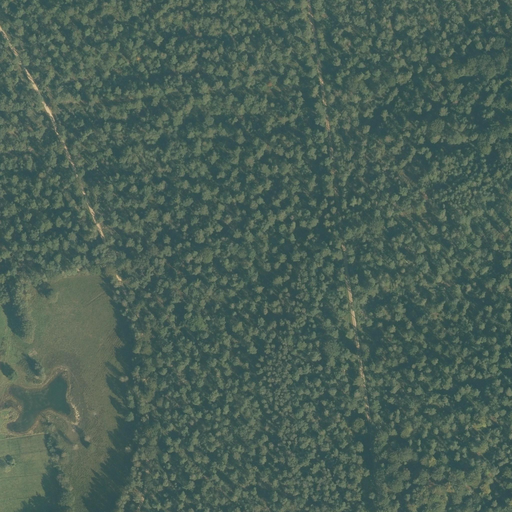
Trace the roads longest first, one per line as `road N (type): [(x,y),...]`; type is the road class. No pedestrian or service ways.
road 1 (track): [(339,232),(381,511)]
road 2 (track): [(44,105),(319,88)]
road 3 (track): [(112,265),(142,325),(147,479),(137,511)]
road 4 (track): [(319,88),(511,59)]
road 5 (track): [(53,126),(112,265)]
road 6 (track): [(319,88),(339,232)]
